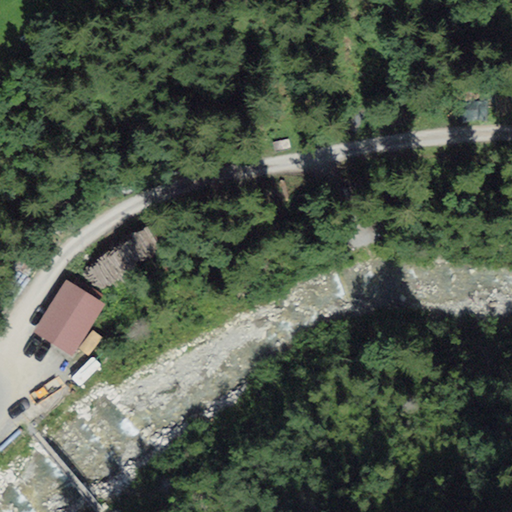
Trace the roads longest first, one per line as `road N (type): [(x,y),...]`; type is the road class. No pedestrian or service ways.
road 1 (track): [(511,130),(376,142),(262,165),(91,230),(43,277),(0,361)]
road 2 (track): [(0,373),(62,414),(114,511)]
